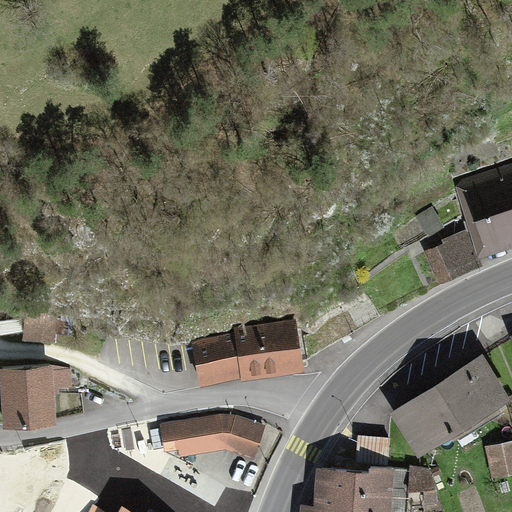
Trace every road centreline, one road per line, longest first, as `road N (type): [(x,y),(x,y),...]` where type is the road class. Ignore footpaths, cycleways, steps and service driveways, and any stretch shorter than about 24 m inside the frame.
road 1 (residential): [(0,438),(218,397),(329,407)]
road 2 (secondary): [(511,276),(400,334),(329,407)]
